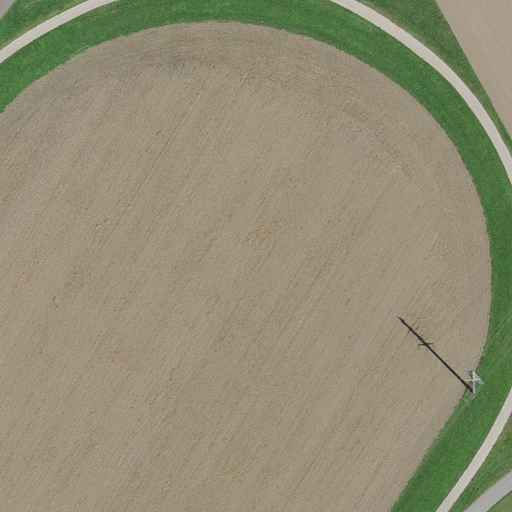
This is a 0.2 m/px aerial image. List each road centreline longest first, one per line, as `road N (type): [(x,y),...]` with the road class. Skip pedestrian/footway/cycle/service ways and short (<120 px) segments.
road 1 (track): [(340,0),(415,44),(458,84),(511,170)]
road 2 (track): [(511,402),(442,511)]
